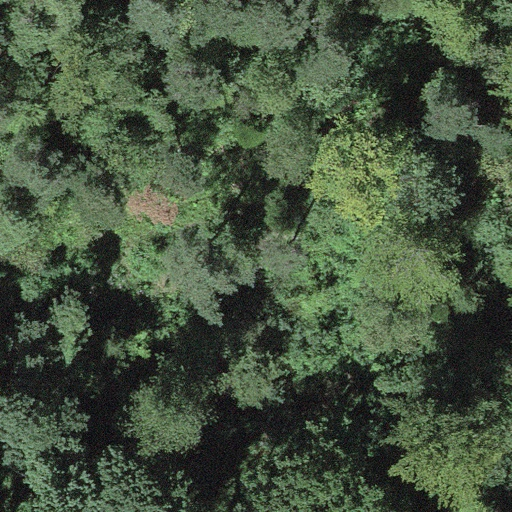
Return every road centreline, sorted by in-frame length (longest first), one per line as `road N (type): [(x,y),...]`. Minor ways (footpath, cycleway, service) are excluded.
road 1 (track): [(0,244),(221,206),(312,155),(418,49),(442,0)]
road 2 (track): [(292,511),(511,432)]
